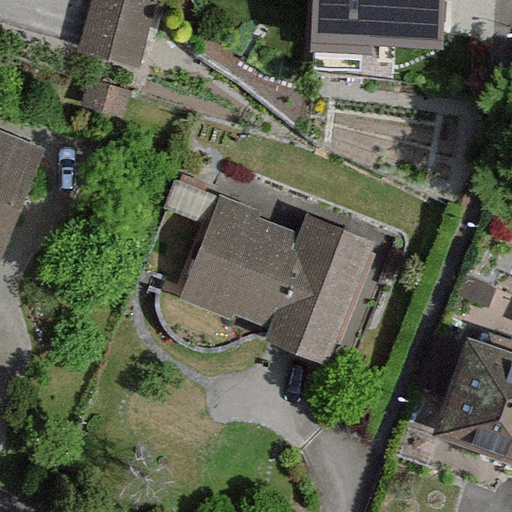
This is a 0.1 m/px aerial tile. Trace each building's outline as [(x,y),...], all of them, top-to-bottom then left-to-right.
[(72,0),(59,43),(126,64),(145,0),(72,0)] [(297,0),(295,46),(352,49),(353,37),(432,42),(434,0),(297,0)] [(0,130),(0,223),(31,142),(0,130)] [(202,191),(164,291),(259,326),(255,338),(318,362),(365,235),(294,208),(288,223),(202,191)] [(511,354),(452,331),(415,430),(511,466),(511,354)]
